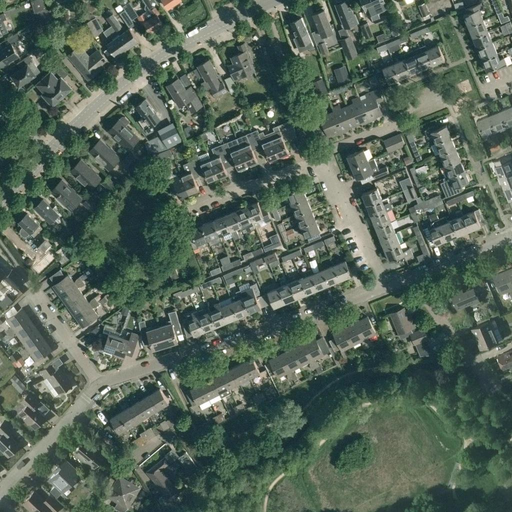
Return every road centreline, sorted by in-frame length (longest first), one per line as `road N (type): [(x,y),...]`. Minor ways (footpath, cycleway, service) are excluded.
road 1 (unclassified): [(99,385),(385,286)]
road 2 (tertiary): [(49,151),(130,76),(267,3)]
road 3 (residential): [(181,215),(319,158)]
road 4 (residential): [(385,286),(319,158)]
road 5 (residential): [(487,386),(416,273)]
road 6 (residential): [(73,413),(132,460),(169,432)]
